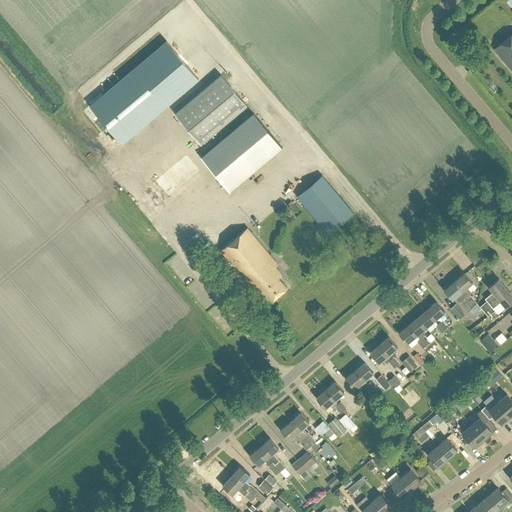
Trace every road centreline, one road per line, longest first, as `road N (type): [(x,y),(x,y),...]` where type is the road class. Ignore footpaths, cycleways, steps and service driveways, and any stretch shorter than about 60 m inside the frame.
road 1 (unclassified): [(164,483),(478,219)]
road 2 (track): [(417,269),(189,0)]
road 3 (residential): [(511,144),(429,44),(431,19),(454,0)]
